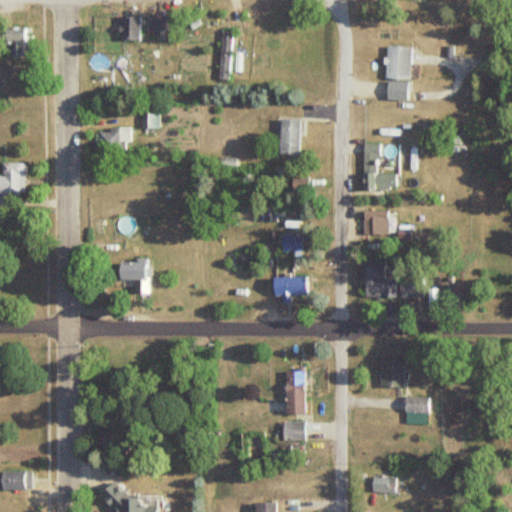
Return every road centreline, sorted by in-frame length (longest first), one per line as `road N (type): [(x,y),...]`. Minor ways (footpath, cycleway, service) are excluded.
road 1 (residential): [(67,511),(64,0)]
road 2 (residential): [(511,329),(0,327)]
road 3 (residential): [(341,511),(345,40),(335,7)]
